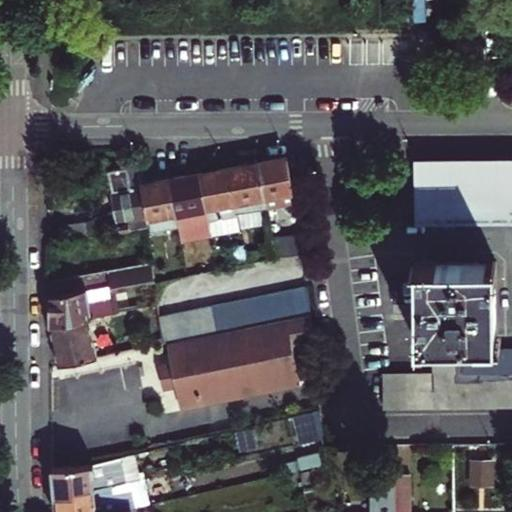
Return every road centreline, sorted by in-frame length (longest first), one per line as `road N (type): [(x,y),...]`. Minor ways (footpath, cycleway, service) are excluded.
road 1 (tertiary): [(16,484),(11,129)]
road 2 (residential): [(11,129),(319,125)]
road 3 (residential): [(334,239),(354,405),(373,427)]
road 4 (residential): [(334,239),(493,238),(511,247)]
road 5 (residential): [(319,125),(483,124)]
road 6 (residential): [(511,424),(373,427)]
road 7 (tertiary): [(11,129),(10,0)]
road 8 (residential): [(483,124),(482,0)]
